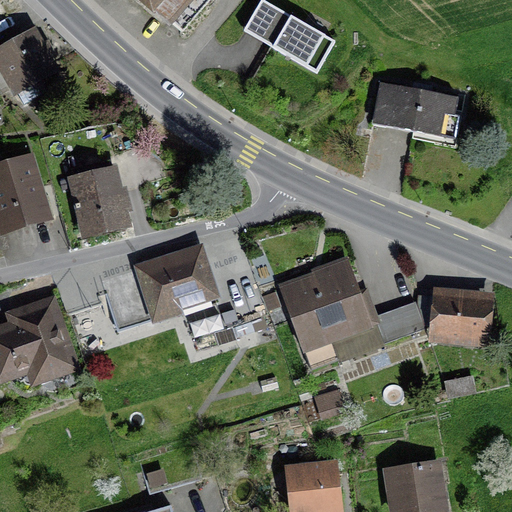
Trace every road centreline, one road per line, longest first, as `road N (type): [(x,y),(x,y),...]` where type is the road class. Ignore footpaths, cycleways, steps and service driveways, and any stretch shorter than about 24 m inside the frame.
road 1 (residential): [(290,177),(278,196),(240,220),(0,276)]
road 2 (primary): [(55,0),(206,130),(290,177)]
road 3 (primary): [(290,177),(511,274)]
